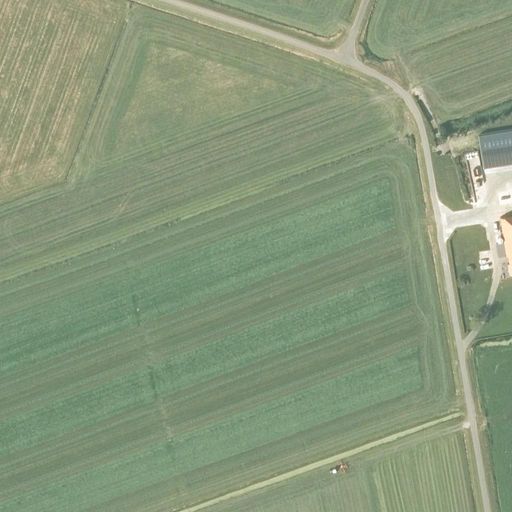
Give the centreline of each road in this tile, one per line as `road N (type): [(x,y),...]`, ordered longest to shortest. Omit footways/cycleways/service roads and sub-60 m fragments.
road 1 (unclassified): [(341,59),(397,88),(420,127),(485,511)]
road 2 (unclassified): [(159,0),(341,59)]
